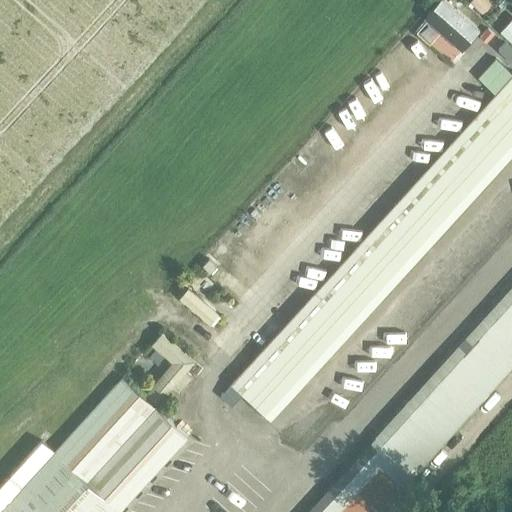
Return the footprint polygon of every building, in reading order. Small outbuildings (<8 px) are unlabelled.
[(447,0),(440,0),(425,17),(461,49),(479,29),(447,0)] [(511,15),(501,28),(511,38),(511,15)] [(495,92),(260,351),(231,383),(243,394),(270,419),(511,153),(511,72),(495,57),(478,76),(495,92)] [(212,323),(222,312),(191,282),(181,294),(212,323)] [(377,437),(308,511),(379,511),(511,367),(511,286),(376,436),(377,437)] [(173,361),(144,395),(155,406),(172,386),(179,391),(192,376),(186,371),(195,360),(163,333),(156,337),(153,344),(173,361)] [(131,370),(125,378),(131,384),(138,377),(131,370)] [(0,511),(119,511),(189,437),(155,406),(144,395),(131,384),(125,378),(122,376),(54,450),(42,439),(0,484),(0,511)] [(243,394),(231,383),(220,395),(244,416),(252,406),(241,396),(243,394)]
